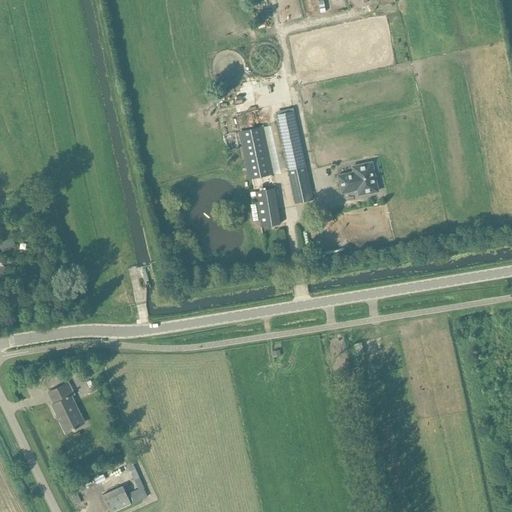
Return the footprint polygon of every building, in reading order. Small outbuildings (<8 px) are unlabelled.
[(295,203),(313,199),(294,112),(276,115),(295,203)] [(249,179),(274,174),(263,127),(239,132),(249,179)] [(227,150),(239,148),(236,132),(224,134),(227,150)] [(357,190),(359,195),(378,191),(372,162),(352,167),(354,172),(338,176),(342,193),(357,190)] [(255,191),(261,227),(281,224),(274,188),(255,191)] [(0,276),(8,272),(5,266),(4,266),(0,258),(0,252),(15,244),(11,237),(0,242),(0,276)] [(19,266),(23,273),(35,267),(38,272),(42,270),(40,265),(37,258),(19,266)] [(52,404),(66,432),(76,428),(76,427),(84,423),(71,396),(74,395),(68,382),(48,392),(54,403),(52,404)] [(132,504),(148,497),(134,463),(128,466),(137,488),(127,493),(132,504)] [(110,511),(113,511),(131,504),(122,486),(102,495),(110,511)]
